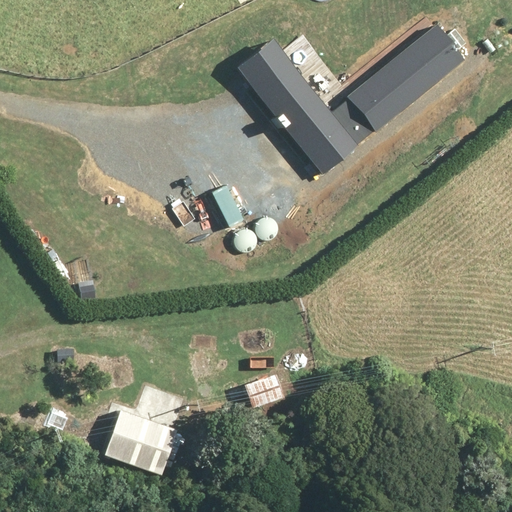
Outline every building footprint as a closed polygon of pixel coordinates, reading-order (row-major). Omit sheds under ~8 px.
[(259,44),(228,70),(315,175),(453,61),(426,29),(320,117),(259,44)] [(218,338),(190,343),(196,377),(225,372),(218,338)] [(129,362),(54,345),(50,364),(125,381),(129,362)] [(288,365),(249,375),(259,412),(298,402),(288,365)] [(157,398),(130,390),(125,407),(152,415),(157,398)] [(150,477),(167,432),(110,411),(94,456),(150,477)]
